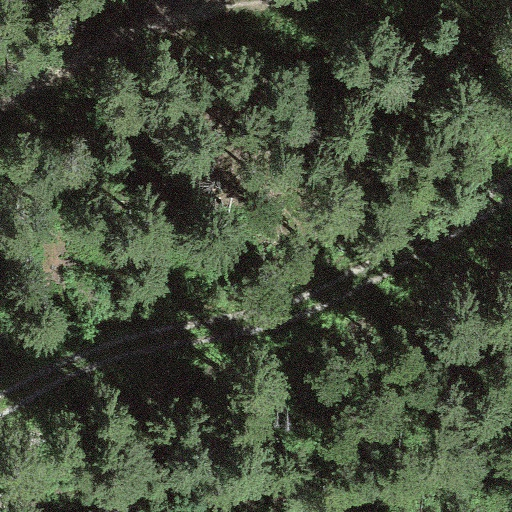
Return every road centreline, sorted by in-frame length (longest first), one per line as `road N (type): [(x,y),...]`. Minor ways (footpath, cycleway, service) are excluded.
road 1 (track): [(0,405),(114,348),(248,322),(348,286),(511,187)]
road 2 (track): [(268,0),(156,21),(0,100)]
